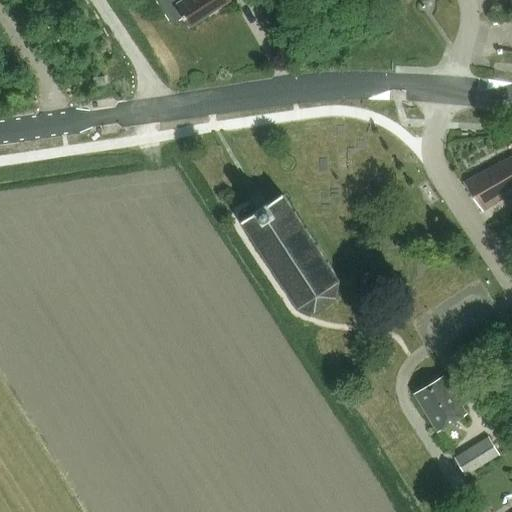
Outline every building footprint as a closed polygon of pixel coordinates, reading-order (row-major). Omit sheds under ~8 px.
[(156,0),(172,24),(183,17),(189,26),(229,0),(156,0)] [(95,86),(106,85),(104,76),(94,78),(95,86)] [(484,211),(511,192),(511,156),(464,182),(484,211)] [(285,194),(262,209),(244,221),(300,306),(316,310),(338,296),(341,280),(285,194)] [(438,431),(468,413),(444,376),(416,393),(438,431)] [(466,476),(501,455),(489,437),(455,458),(466,476)]
